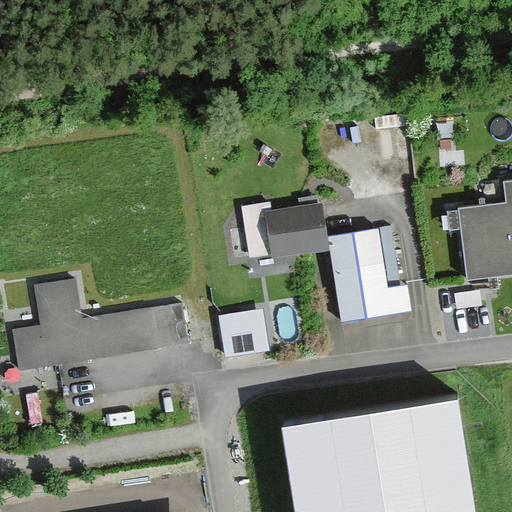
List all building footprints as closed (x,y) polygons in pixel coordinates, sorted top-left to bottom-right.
[(466,283),(511,277),(511,182),(499,184),(501,206),(457,212),(466,283)] [(324,253),(318,205),(273,211),(272,204),(242,208),(245,233),(230,235),(234,261),(252,259),(254,276),(279,273),(277,259),(324,253)] [(393,229),(328,239),(340,323),(411,313),(407,286),(401,287),(393,229)] [(189,347),(182,306),(81,322),(74,281),(34,288),(41,329),(15,333),(22,375),(189,347)] [(269,344),(262,304),(218,312),(225,352),(269,344)] [(482,511),(463,389),(284,417),(298,511),(482,511)]
